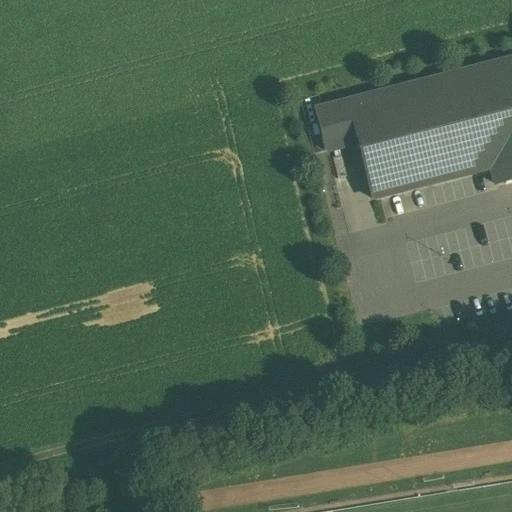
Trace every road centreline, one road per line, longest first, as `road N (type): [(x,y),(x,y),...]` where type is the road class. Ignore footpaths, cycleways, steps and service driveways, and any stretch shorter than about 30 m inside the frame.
road 1 (track): [(249,401),(0,465)]
road 2 (track): [(249,401),(384,366)]
road 3 (track): [(511,333),(384,366)]
